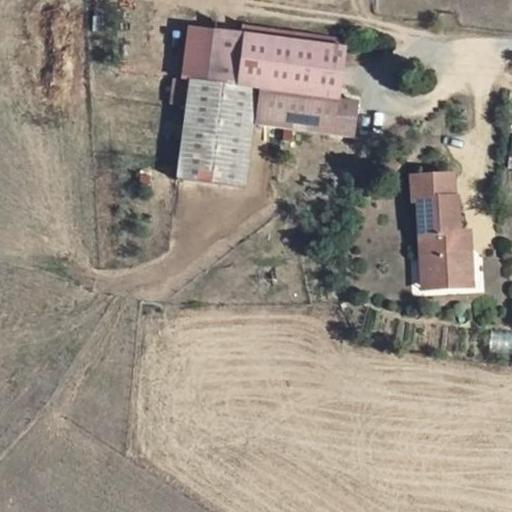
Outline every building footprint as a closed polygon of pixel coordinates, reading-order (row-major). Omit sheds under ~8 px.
[(175,181),(244,191),(254,129),(357,141),(358,101),(341,100),(346,48),(340,48),(341,38),(242,26),(241,35),(236,87),(187,82),(185,107),(175,181)] [(241,35),(187,28),(181,81),(187,82),(236,87),(241,35)] [(170,105),(185,107),(187,82),(181,81),(173,80),(170,105)] [(467,253),(456,254),(455,236),(454,201),(451,201),(450,183),(408,183),(409,203),(417,203),(420,296),(463,297),(463,275),(467,276),(467,253)] [(466,236),(455,236),(456,254),(467,253),(466,236)]
